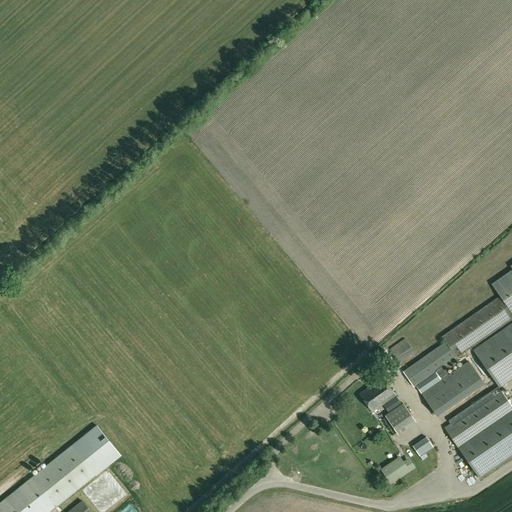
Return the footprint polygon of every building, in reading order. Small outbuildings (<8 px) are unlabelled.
[(502,386),(511,379),(511,264),(511,266),(511,267),(511,269),(492,284),(500,297),(442,336),(446,341),(441,344),(441,346),(403,372),(414,387),(435,372),(441,380),(422,393),(435,413),(482,381),(468,361),(449,375),(443,367),(511,320),(511,323),(476,349),(502,386)] [(389,350),(398,363),(416,351),(407,338),(389,350)] [(415,385),(421,393),(440,380),(435,372),(415,385)] [(359,394),(372,412),(383,404),(389,411),(401,403),(383,377),(359,394)] [(451,424),(445,428),(479,477),(511,455),(511,407),(498,387),(449,421),(451,424)] [(385,416),(396,433),(415,420),(403,403),(385,416)] [(0,502),(0,511),(48,511),(57,505),(58,505),(122,453),(98,425),(0,502)] [(433,440),(417,445),(420,455),(436,451),(433,440)] [(383,470),(391,482),(413,467),(408,460),(403,464),(399,459),(383,470)] [(90,511),(82,501),(67,511),(90,511)]
